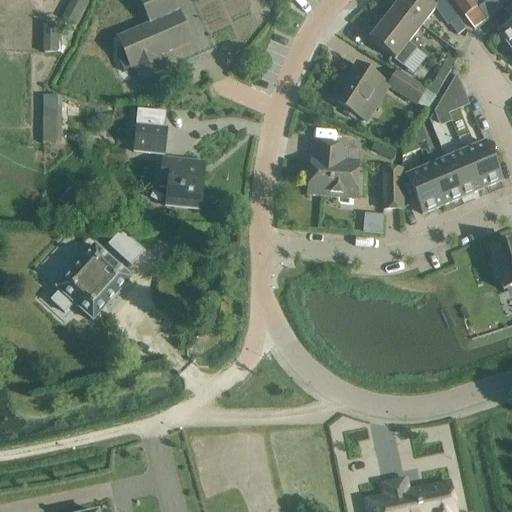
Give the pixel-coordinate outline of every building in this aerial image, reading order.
[(80,0),(69,0),(61,18),(77,26),(88,4),(80,0)] [(139,0),(151,25),(117,40),(123,55),(117,58),(122,70),(133,66),(140,82),(164,71),(158,57),(191,42),(172,0),(139,0)] [(423,0),(400,0),(396,6),(422,26),(435,9),(423,0)] [(452,0),(474,29),(486,20),(470,0),(452,0)] [(422,26),(396,6),(382,23),(408,44),(422,26)] [(457,19),(450,25),(458,35),(465,30),(457,19)] [(511,22),(498,33),(511,52),(511,22)] [(57,23),(43,23),(43,39),(43,47),(43,54),(57,54),(57,53),(57,32),(57,23)] [(408,44),(382,23),(369,41),(395,61),(403,67),(416,50),(408,44)] [(448,56),(441,69),(450,74),(457,61),(448,56)] [(339,85),(330,100),(356,116),(370,94),(375,96),(383,82),(356,65),(342,88),(339,85)] [(441,69),(434,81),(443,87),(450,74),(441,69)] [(388,87),(416,105),(428,112),(437,97),(397,72),(388,87)] [(44,119),(43,144),(60,145),(62,119),(62,107),(61,96),(44,96),(44,107),(44,119)] [(97,115),(96,126),(112,128),(114,116),(97,115)] [(422,125),(414,135),(418,144),(428,140),(422,125)] [(135,153),(164,157),(168,131),(138,127),(135,153)] [(413,135),(403,158),(420,150),(413,135)] [(501,182),(485,143),(464,152),(480,190),(501,182)] [(312,196),(332,198),(356,200),(360,163),(348,162),(349,149),(312,145),(310,165),(310,166),(311,167),(311,168),(312,169),(313,170),(315,170),(312,196)] [(480,190),(464,152),(445,160),(461,198),(480,190)] [(159,188),(167,188),(165,207),(199,211),(203,174),(198,173),(199,164),(162,160),(159,188)] [(461,198),(445,160),(427,168),(443,206),(461,198)] [(443,206),(427,168),(406,177),(422,215),(443,206)] [(400,169),(381,171),(386,211),(404,209),(400,169)] [(367,213),(364,232),(382,235),(385,216),(367,213)] [(121,232),(108,246),(131,266),(143,253),(121,232)] [(511,288),(511,242),(490,250),(494,263),(491,264),(495,279),(499,278),(503,291),(511,288)] [(94,247),(56,289),(60,292),(51,301),(65,314),(73,304),(92,321),(107,305),(108,306),(116,297),(115,296),(131,279),(94,247)] [(495,306),(475,316),(482,330),(502,319),(495,306)] [(364,501),(366,511),(455,511),(450,483),(408,492),(406,480),(380,485),(383,497),(364,501)]
